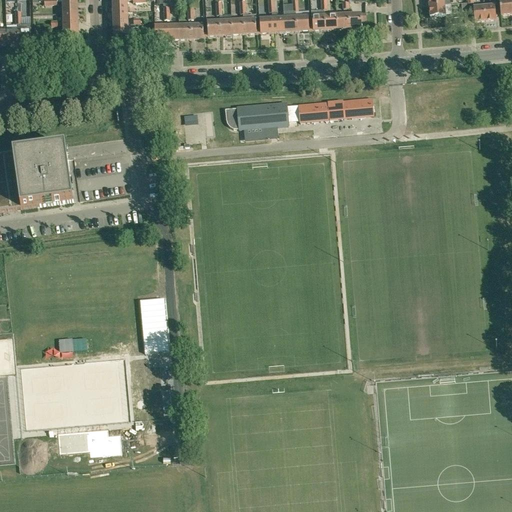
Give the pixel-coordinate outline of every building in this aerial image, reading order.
[(488,0),(489,7),(484,7),(485,23),(496,22),(496,20),(497,20),(496,16),(495,16),(495,11),(495,6),(497,6),(496,0),(488,0)] [(500,7),(501,17),(511,16),(510,1),(509,0),(505,0),(505,1),(499,2),(500,7)] [(128,13),(127,1),(113,1),(114,14),(128,13)] [(78,15),(77,3),(63,4),(63,16),(78,15)] [(444,7),(429,8),(430,19),(431,18),(432,19),(436,19),(436,18),(445,17),(445,16),(450,16),(451,15),(451,8),(449,6),(444,7)] [(485,23),(484,7),(473,8),(473,12),(474,18),(473,18),(473,22),(474,22),(474,24),(485,23)] [(217,17),(219,17),(219,23),(220,37),(232,37),(232,23),(231,16),(222,16),(221,10),(216,10),(217,17)] [(128,26),(128,13),(114,14),(114,26),(128,26)] [(285,20),(285,34),(298,33),(297,19),(297,13),(294,13),(284,14),(285,20)] [(349,16),(349,30),(362,30),(361,22),(365,22),(366,22),(366,14),(365,13),(365,15),(366,15),(349,16)] [(277,14),(274,14),(272,14),(272,20),(273,34),(285,34),(285,20),(277,20),(277,14)] [(64,28),(78,28),(78,15),(63,16),(64,28)] [(256,36),(257,36),(257,35),(256,31),(256,30),(256,17),(248,17),(246,16),(243,16),(244,22),(244,36),(256,35),(256,36)] [(337,31),(349,30),(349,16),(337,17),(337,31)] [(325,32),(337,31),(337,17),(324,18),(325,32)] [(309,27),(309,25),(308,18),(297,19),(298,33),(308,32),(308,33),(309,33),(309,32),(309,28),(309,27)] [(314,32),(325,32),(324,18),(312,18),(313,27),(313,28),(313,32),(314,32)] [(31,45),(31,35),(31,25),(20,26),(20,20),(15,20),(15,26),(17,26),(19,46),(31,46),(32,46),(32,45),(31,45)] [(261,35),(273,34),(272,20),(260,21),(260,30),(261,35),(260,35),(261,35)] [(244,22),(232,23),(232,37),(243,36),(244,36),(244,22)] [(216,38),(220,37),(219,23),(207,24),(208,38),(207,38),(208,38),(216,38)] [(5,26),(5,32),(6,47),(19,46),(17,26),(15,26),(5,26)] [(128,26),(114,26),(115,38),(122,38),(122,43),(129,43),(128,26)] [(155,42),(168,42),(167,27),(155,28),(155,42)] [(168,42),(179,42),(179,27),(167,27),(168,42)] [(191,27),(179,27),(179,42),(191,41),(191,27)] [(203,27),(191,27),(191,41),(204,41),(204,38),(204,36),(203,27)] [(78,39),(78,28),(64,28),(65,45),(71,44),(71,39),(78,39)] [(298,107),(298,108),(300,123),(300,125),(374,118),(372,100),(342,103),(342,102),(328,104),(298,107)] [(276,127),(276,129),(288,128),(288,124),(300,123),(298,108),(287,109),(286,105),(257,108),(237,109),(237,110),(225,112),(226,121),(227,124),(228,127),(230,130),(233,131),(239,131),(239,132),(270,129),(270,127),(276,127)] [(0,156),(0,213),(74,203),(66,148),(0,156)] [(165,300),(140,303),(145,355),(169,353),(165,300)] [(108,437),(108,435),(108,430),(58,435),(60,454),(88,452),(90,452),(90,458),(122,455),(120,436),(108,437)]
